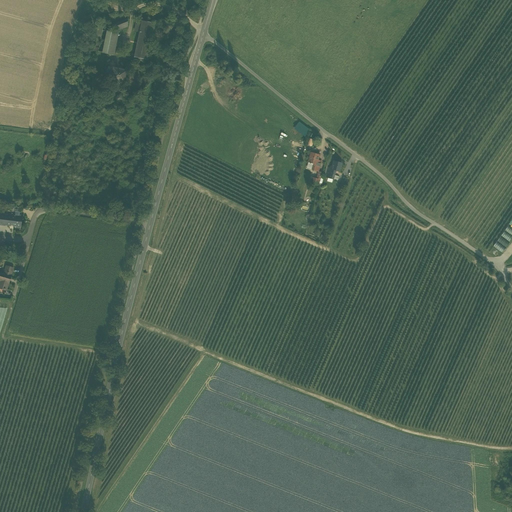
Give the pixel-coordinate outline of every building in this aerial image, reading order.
[(114,24),(116,30),(125,26),(128,25),(128,19),(127,19),(114,24)] [(99,25),(98,30),(105,31),(107,21),(100,20),(99,25)] [(154,24),(142,21),(139,32),(133,60),(143,62),(143,59),(146,60),(154,24)] [(116,33),(105,31),(98,30),(93,51),(111,54),(116,33)] [(105,79),(124,83),(127,71),(108,67),(107,69),(106,69),(105,73),(106,74),(105,79)] [(308,130),(299,122),(295,127),(304,135),(308,130)] [(314,164),(316,165),(317,162),(318,160),(319,155),(311,152),(308,162),(314,164)] [(335,170),(339,172),(342,163),(334,161),(332,167),(332,169),(331,169),(334,170),(335,170)] [(312,170),(318,171),(319,171),(321,163),(317,162),(316,165),(314,164),(312,170)] [(331,169),(332,169),(330,169),(328,168),(326,177),(328,178),(333,179),(334,175),(335,170),(334,170),(331,169)] [(319,171),(317,178),(313,177),(311,183),(316,185),(318,186),(323,172),(319,171),(318,171),(319,171)] [(3,223),(10,224),(11,215),(4,215),(3,223)] [(16,226),(21,227),(22,219),(19,219),(20,216),(15,216),(11,215),(10,224),(16,225),(16,226)] [(511,227),(508,225),(494,247),(504,253),(511,238),(511,227)] [(0,268),(7,271),(8,268),(6,267),(5,267),(4,269),(0,268),(0,278),(0,279),(0,280),(0,285),(7,288),(13,269),(11,275),(10,275),(7,284),(8,284),(7,287),(2,285),(0,282),(2,281),(2,279),(0,277),(0,276),(0,268)] [(2,285),(7,287),(8,284),(7,284),(10,275),(11,275),(13,269),(8,268),(7,271),(0,268),(0,276),(0,277),(2,279),(2,281),(0,282),(2,285)]
